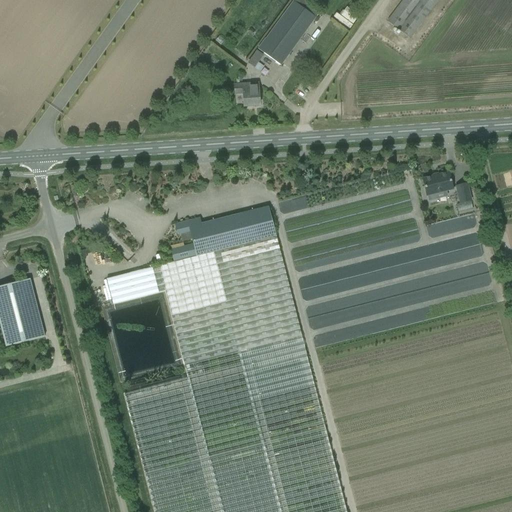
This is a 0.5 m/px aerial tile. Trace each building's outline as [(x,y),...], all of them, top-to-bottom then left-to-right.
[(320,12),(311,6),(302,0),(291,0),(257,49),(265,54),(281,66),(320,12)] [(409,38),(415,30),(438,0),(403,0),(387,22),(409,38)] [(220,45),(224,40),(219,36),(215,41),(220,45)] [(254,68),(263,56),(257,51),(248,63),(254,68)] [(260,106),(258,86),(254,87),(253,84),(234,85),(235,95),(243,94),(244,107),(260,106)] [(436,194),(453,189),(449,173),(423,180),(427,196),(429,202),(437,200),(436,194)] [(471,201),(467,184),(456,186),(461,204),(471,201)] [(174,263),(276,237),(268,207),(199,225),(197,219),(175,225),(178,236),(180,235),(182,242),(192,240),(193,244),(171,250),(174,263)] [(113,305),(165,291),(184,366),(187,378),(124,394),(145,475),(154,511),(347,511),(325,429),(301,336),(276,237),(174,263),(159,266),(107,280),(113,305)] [(0,287),(0,324),(6,348),(45,338),(29,280),(0,287)]
